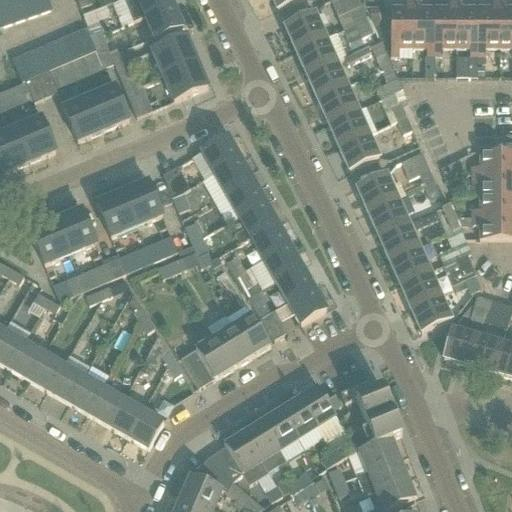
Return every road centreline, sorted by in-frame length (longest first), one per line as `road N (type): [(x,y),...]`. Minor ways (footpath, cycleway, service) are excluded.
road 1 (residential): [(141,504),(168,445),(194,424),(279,372),(377,328)]
road 2 (residential): [(0,212),(261,93)]
road 3 (residential): [(377,328),(261,93)]
road 4 (residential): [(141,504),(0,420)]
